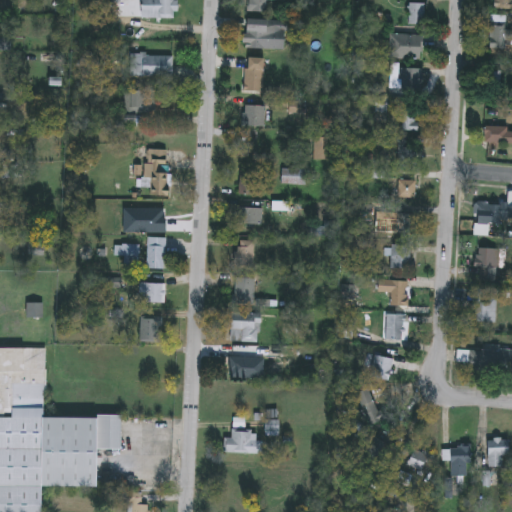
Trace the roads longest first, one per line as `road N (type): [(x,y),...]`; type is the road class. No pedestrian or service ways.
road 1 (residential): [(187,511),(212,0)]
road 2 (residential): [(439,395),(458,0)]
